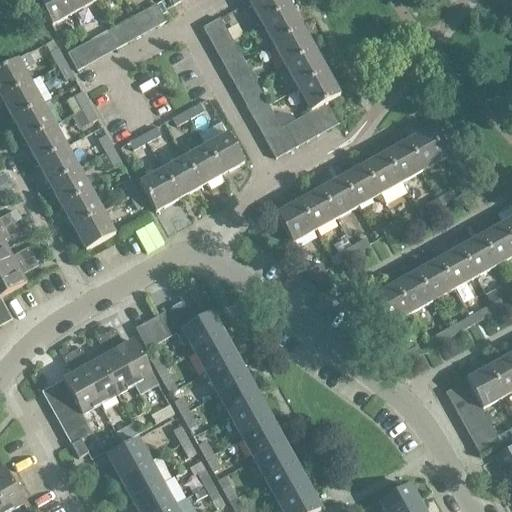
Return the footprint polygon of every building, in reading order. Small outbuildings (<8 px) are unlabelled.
[(51,31),(73,18),(63,0),(35,0),(34,1),(51,31)] [(91,0),(63,0),(73,18),(95,6),(91,0)] [(261,28),(290,11),(283,0),(257,0),(248,5),(261,28)] [(150,10),(160,28),(166,24),(156,7),(150,10)] [(273,49),(302,33),(290,11),(261,28),(273,49)] [(220,20),(202,30),(206,37),(224,27),(220,20)] [(112,44),(123,38),(118,28),(106,34),(112,44)] [(302,33),(273,49),(285,71),(314,55),(302,33)] [(123,38),(112,44),(116,52),(128,46),(123,38)] [(89,67),(95,64),(85,46),(79,49),(89,67)] [(57,69),(67,63),(59,50),(49,56),(57,69)] [(180,79),(195,73),(189,55),(173,60),(180,79)] [(297,93),(326,77),(314,55),(285,71),(297,93)] [(227,75),(245,65),(242,59),(224,69),(227,75)] [(67,63),(57,69),(65,83),(75,77),(67,63)] [(0,74),(0,100),(1,103),(30,87),(18,64),(0,74)] [(245,65),(227,75),(230,80),(248,70),(245,65)] [(326,77),(297,93),(310,115),(316,112),(326,106),(339,100),(326,77)] [(42,109),(30,87),(1,103),(13,125),(42,109)] [(266,102),(260,91),(242,101),(248,112),(266,102)] [(72,115),(80,110),(88,105),(82,94),(65,103),(72,115)] [(96,104),(98,115),(114,111),(112,101),(96,104)] [(88,105),(80,110),(89,127),(98,122),(88,105)] [(186,114),(190,122),(204,114),(200,106),(186,114)] [(316,112),(328,134),(338,128),(326,106),(316,112)] [(54,131),(42,109),(13,125),(25,147),(54,131)] [(316,112),(310,115),(305,118),(317,139),(328,134),(316,112)] [(190,122),(186,114),(172,121),(177,130),(190,122)] [(317,139),(305,118),(295,123),(307,145),(317,139)] [(307,145),(295,123),(285,129),(296,151),(307,145)] [(296,151),(285,129),(274,135),(286,156),(296,151)] [(143,138),(147,146),(161,138),(157,130),(143,138)] [(66,153),(54,131),(25,147),(37,168),(66,153)] [(407,145),(423,175),(445,162),(429,133),(407,145)] [(286,156),(274,135),(264,141),(275,162),(286,156)] [(106,156),(114,152),(107,138),(98,142),(106,156)] [(147,146),(143,138),(128,146),(133,154),(147,146)] [(227,138),(205,151),(221,180),(243,167),(227,138)] [(423,175),(407,145),(385,157),(401,187),(423,175)] [(221,180),(205,151),(183,163),(199,192),(221,180)] [(114,152),(106,156),(113,170),(122,166),(114,152)] [(78,174),(66,153),(37,168),(49,190),(78,174)] [(401,187),(385,157),(363,169),(379,199),(401,187)] [(199,192),(183,163),(161,176),(177,204),(199,192)] [(379,199),(363,169),(341,181),(358,211),(379,199)] [(90,196),(78,174),(49,190),(61,212),(90,196)] [(177,204),(161,176),(138,189),(154,217),(177,204)] [(130,200),(138,195),(130,181),(122,186),(130,200)] [(358,211),(341,181),(320,194),(336,223),(358,211)] [(438,200),(443,209),(457,201),(452,192),(438,200)] [(336,223),(320,194),(298,206),(314,235),(336,223)] [(138,195),(130,200),(138,214),(146,209),(138,195)] [(61,212),(73,233),(101,218),(90,196),(61,212)] [(443,209),(438,200),(424,208),(429,216),(443,209)] [(314,235),(298,206),(276,218),(292,247),(314,235)] [(395,224),(400,233),(414,225),(409,216),(395,224)] [(0,235),(13,228),(8,218),(0,222),(0,235)] [(114,240),(101,218),(73,233),(86,256),(114,240)] [(511,223),(502,229),(511,246),(511,223)] [(400,233),(395,224),(381,232),(386,241),(400,233)] [(0,235),(0,258),(6,255),(1,246),(17,236),(13,228),(0,235)] [(480,241),(496,269),(511,260),(511,246),(502,229),(480,241)] [(23,245),(39,246),(40,233),(24,232),(23,245)] [(365,241),(351,248),(356,257),(371,249),(365,241)] [(459,253),(475,281),(496,269),(480,241),(459,253)] [(356,257),(351,248),(337,256),(342,265),(356,257)] [(0,258),(0,281),(32,263),(27,253),(10,262),(6,255),(0,258)] [(437,265),(453,294),(475,281),(459,253),(437,265)] [(36,270),(32,263),(0,281),(0,303),(25,290),(20,280),(36,270)] [(312,282),(326,273),(321,265),(307,273),(312,282)] [(415,276),(431,306),(453,294),(437,265),(415,276)] [(393,288),(409,318),(431,306),(415,276),(393,288)] [(409,318),(393,288),(371,301),(387,330),(409,318)] [(181,309),(156,322),(168,343),(176,338),(182,350),(188,347),(194,356),(223,340),(210,319),(207,321),(192,295),(178,302),(181,309)] [(491,307),(495,315),(510,308),(505,299),(491,307)] [(0,329),(1,331),(11,325),(0,304),(0,329)] [(495,315),(491,307),(477,315),(481,323),(495,315)] [(146,328),(157,349),(168,343),(156,322),(146,328)] [(448,331),(452,339),(466,332),(462,323),(448,331)] [(157,349),(146,328),(136,334),(147,355),(157,349)] [(452,339),(448,331),(433,339),(438,347),(452,339)] [(105,339),(134,391),(152,381),(133,346),(123,351),(114,334),(105,339)] [(134,391),(105,339),(96,345),(105,362),(97,366),(116,401),(134,391)] [(206,378),(235,362),(223,340),(194,356),(206,378)] [(403,356),(407,364),(422,356),(417,348),(403,356)] [(69,359),(99,411),(116,401),(97,366),(89,371),(79,354),(69,359)] [(157,377),(166,372),(157,357),(149,361),(157,377)] [(71,381),(61,386),(67,397),(73,407),(79,418),(81,420),(99,411),(69,359),(62,363),(71,381)] [(511,395),(511,364),(509,359),(487,371),(503,401),(511,395)] [(218,400),(247,384),(235,362),(206,378),(218,400)] [(503,401),(487,371),(465,383),(466,386),(472,396),(478,406),(481,413),(503,401)] [(166,372),(157,377),(164,388),(172,384),(166,372)] [(230,422),(259,405),(247,384),(218,400),(230,422)] [(47,408),(67,397),(61,386),(41,398),(47,408)] [(451,407),(472,396),(466,386),(445,397),(451,407)] [(472,396),(451,407),(457,417),(478,406),(472,396)] [(53,419),(73,407),(67,397),(47,408),(53,419)] [(182,420),(190,416),(188,414),(193,411),(185,398),(173,405),(182,420)] [(242,443),(271,427),(259,405),(230,422),(242,443)] [(478,406),(457,417),(463,428),(484,416),(481,413),(478,406)] [(59,429),(79,418),(73,407),(53,419),(59,429)] [(190,416),(182,420),(188,432),(196,428),(190,416)] [(468,438),(489,427),(484,416),(463,428),(468,438)] [(85,428),(81,420),(79,418),(59,429),(64,440),(85,428)] [(271,427),(242,443),(255,465),(284,449),(271,427)] [(474,449),(495,437),(489,427),(468,438),(474,449)] [(70,450),(81,445),(91,439),(85,428),(64,440),(70,450)] [(181,449),(189,445),(180,429),(172,434),(181,449)] [(496,439),(501,448),(502,448),(511,441),(511,432),(511,431),(496,439)] [(501,448),(496,439),(495,437),(474,449),(480,459),(501,448)] [(206,464),(214,459),(205,443),(197,448),(206,464)] [(119,484),(149,467),(136,444),(107,461),(119,484)] [(81,445),(70,450),(76,462),(87,456),(81,445)] [(189,445),(181,449),(188,461),(196,456),(189,445)] [(267,487),(296,471),(284,449),(255,465),(267,487)] [(511,451),(495,461),(507,482),(511,479),(511,451)] [(212,475),(221,471),(214,459),(206,464),(212,475)] [(149,467),(119,484),(132,505),(161,489),(149,467)] [(279,509),(308,492),(296,471),(267,487),(279,509)] [(205,493),(213,488),(205,472),(196,477),(205,493)] [(0,510),(1,511),(16,511),(23,509),(3,473),(0,474),(0,510)] [(230,507),(239,503),(230,487),(221,491),(230,507)] [(213,488),(205,493),(211,505),(220,500),(213,488)] [(161,489),(132,505),(135,511),(170,511),(173,511),(161,489)] [(382,511),(420,511),(408,489),(379,506),(382,511)] [(318,511),(308,492),(279,509),(280,511),(318,511)] [(232,511),(244,511),(239,503),(230,507),(232,511)]
